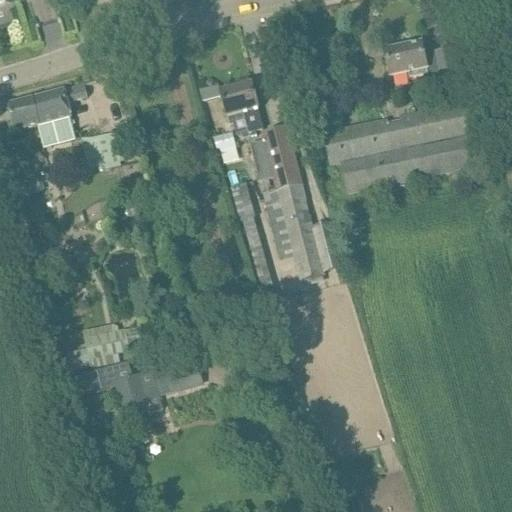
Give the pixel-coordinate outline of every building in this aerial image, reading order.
[(421,46),(385,54),(390,79),(408,75),(410,81),(439,75),(442,88),(458,84),(452,57),(454,56),(453,54),(452,54),(451,52),(424,57),(421,46)] [(251,86),(221,95),(227,121),(232,119),(237,136),(237,137),(237,138),(246,142),(257,139),(256,134),(263,132),(256,106),(257,106),(251,86)] [(84,87),(8,107),(13,134),(71,120),(67,105),(87,100),(84,87)] [(386,123),(324,136),(331,168),(341,166),(347,197),(477,169),(463,106),(401,120),(402,124),(387,127),(386,123)] [(265,144),(250,148),(260,185),(274,181),(277,193),(283,215),(269,219),(280,264),(295,260),(301,284),(303,284),(322,279),(324,278),(324,277),(341,272),(329,225),(312,230),(287,129),(262,135),(265,144)] [(92,152),(85,154),(87,163),(96,161),(99,173),(121,169),(119,157),(116,139),(115,136),(90,141),(92,152)] [(231,137),(214,142),(217,152),(220,151),(221,154),(236,150),(233,138),(233,137),(231,137)] [(38,179),(2,188),(16,249),(29,246),(26,234),(29,233),(25,215),(21,199),(38,195),(42,194),(38,179)] [(246,186),(231,190),(240,225),(243,224),(256,272),(266,303),(275,300),(267,269),(253,221),(256,220),(246,186)] [(86,351),(66,356),(71,375),(120,364),(118,357),(131,355),(152,350),(147,328),(127,332),(84,341),(86,351)] [(64,348),(63,344),(45,349),(53,382),(72,377),(71,375),(64,348)] [(227,353),(226,378),(260,379),(260,354),(227,353)] [(130,380),(115,384),(117,391),(127,423),(150,416),(163,412),(158,398),(159,397),(202,385),(195,361),(130,380)] [(108,371),(69,381),(74,402),(81,400),(113,392),(117,391),(115,384),(130,380),(129,376),(128,376),(125,365),(107,370),(108,371)] [(288,388),(274,392),(279,408),(293,404),(288,388)] [(266,430),(252,434),(262,469),(301,458),(297,443),(305,441),(297,415),(276,421),(277,427),(266,430)] [(74,489),(53,496),(57,511),(80,511),(81,511),(74,489)]
